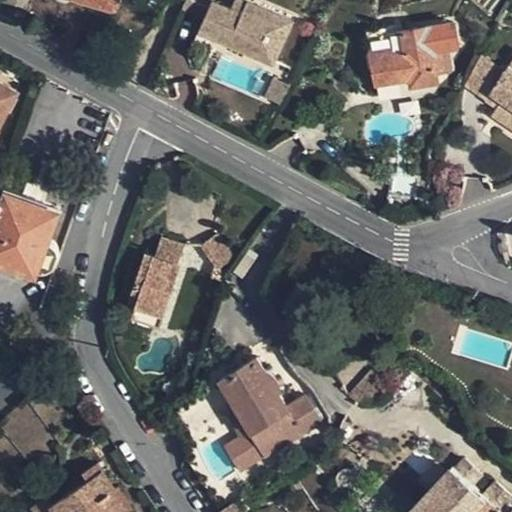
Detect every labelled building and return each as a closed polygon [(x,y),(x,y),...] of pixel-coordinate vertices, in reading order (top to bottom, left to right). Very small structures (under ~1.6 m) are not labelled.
[(117,0),(87,0),(115,8),(117,0)] [(211,0),(186,0),(182,12),(202,21),(210,4),(211,0)] [(232,0),(228,11),(210,4),(202,21),(197,33),(273,64),(289,22),(239,0),(232,0)] [(452,21),(369,37),(378,84),(396,81),(398,83),(410,81),(411,86),(437,82),(438,72),(443,72),(441,51),(458,47),(452,21)] [(511,60),(508,69),(483,55),(467,85),(499,104),(511,111),(511,121),(511,60)] [(0,120),(17,89),(0,79),(0,120)] [(289,86),(274,79),(264,99),(278,107),(289,86)] [(511,121),(511,111),(499,104),(494,112),(511,121)] [(422,178),(393,175),(389,198),(419,201),(422,178)] [(0,256),(37,269),(37,267),(43,267),(50,266),(56,262),(58,255),(59,248),(55,242),(49,238),(61,206),(6,185),(0,200),(0,256)] [(218,231),(202,242),(216,261),(210,277),(223,281),(233,254),(218,231)] [(142,318),(160,324),(181,263),(178,262),(183,243),(162,236),(156,253),(153,252),(147,270),(140,292),(151,295),(146,308),(142,318)] [(0,266),(33,279),(37,269),(0,256),(0,266)] [(151,295),(140,292),(137,304),(146,308),(151,295)] [(289,405),(260,356),(226,377),(241,405),(269,453),(325,419),(310,393),(289,405)] [(385,397),(394,387),(373,370),(349,396),(356,401),(363,404),(369,404),(372,404),(378,402),(385,397)] [(247,464),(269,453),(241,405),(230,411),(243,433),(232,440),(247,464)] [(421,511),(508,511),(503,508),(511,498),(511,494),(496,480),(494,482),(465,457),(457,466),(454,464),(415,506),(421,511)] [(83,472),(87,478),(102,468),(98,462),(83,472)] [(130,511),(127,506),(118,511),(111,511),(102,496),(116,488),(102,468),(87,478),(50,504),(55,511),(130,511)] [(119,486),(116,488),(102,496),(111,511),(118,511),(127,506),(130,504),(119,486)]
